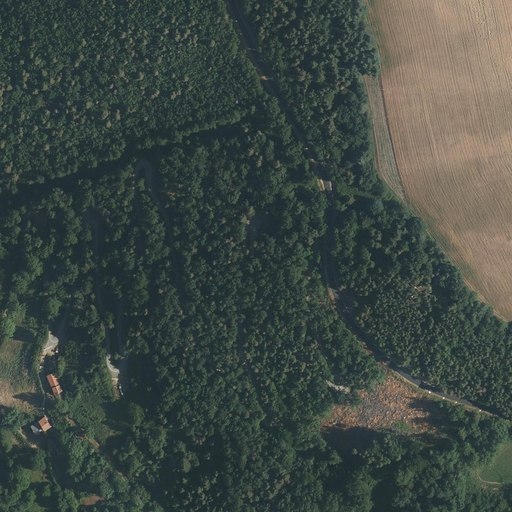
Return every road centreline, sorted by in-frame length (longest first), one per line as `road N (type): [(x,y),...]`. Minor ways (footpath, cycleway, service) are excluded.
road 1 (tertiary): [(231,0),(326,182),(331,277),(355,328),(391,365),(429,388),(511,417)]
road 2 (track): [(52,345),(40,364),(46,395),(103,448),(146,511)]
